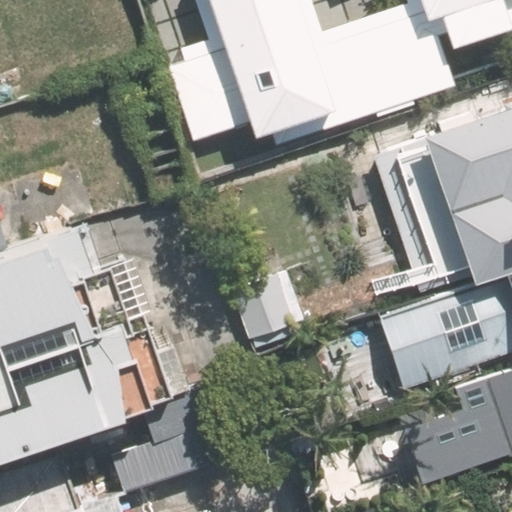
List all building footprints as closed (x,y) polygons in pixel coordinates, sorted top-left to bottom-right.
[(190,0),(239,141),(511,48),(511,0),(399,0),(402,7),(336,29),(326,0),(190,0)] [(411,298),(511,259),(511,90),(388,139),(399,167),(365,180),(411,298)] [(0,442),(55,424),(150,394),(109,269),(90,211),(0,240),(0,442)] [(511,267),(365,316),(393,397),(511,357),(511,267)] [(511,357),(393,397),(422,486),(511,455),(511,357)] [(0,442),(0,511),(23,511),(79,493),(55,424),(0,442)] [(511,511),(511,487),(484,497),(489,511),(511,511)] [(23,511),(85,511),(79,493),(23,511)]
